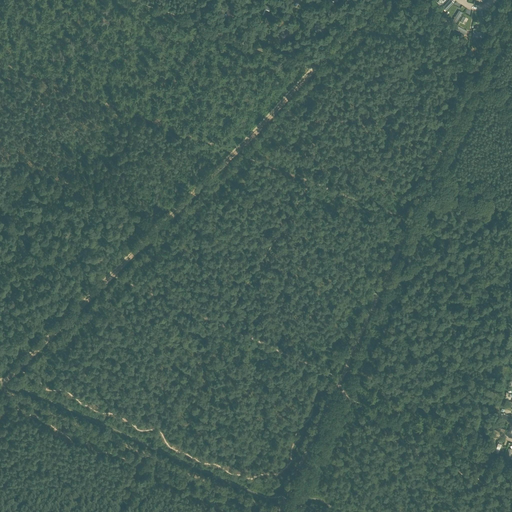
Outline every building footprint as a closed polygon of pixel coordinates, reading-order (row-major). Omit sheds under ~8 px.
[(451,0),(449,0),(443,7),(446,10),(454,2),(451,0)] [(259,7),(257,11),(259,11),(259,12),(263,14),(265,8),(269,10),(270,7),(263,4),(261,8),(259,7)] [(226,7),(226,10),(227,10),(227,13),(234,13),(234,10),(236,10),(236,7),(234,7),(235,5),(227,5),(227,7),(226,7)] [(459,10),(453,20),(456,22),(462,13),(459,10)] [(470,10),(470,18),(478,18),(478,10),(470,10)] [(317,24),(314,29),(318,31),(320,27),(324,28),(325,26),(315,21),(314,23),(317,24)] [(458,26),(456,30),(465,34),(467,31),(465,30),(458,26)] [(282,30),(280,36),(284,38),(286,33),(288,34),(290,29),(285,27),(284,29),(281,28),(281,30),(282,30)]
